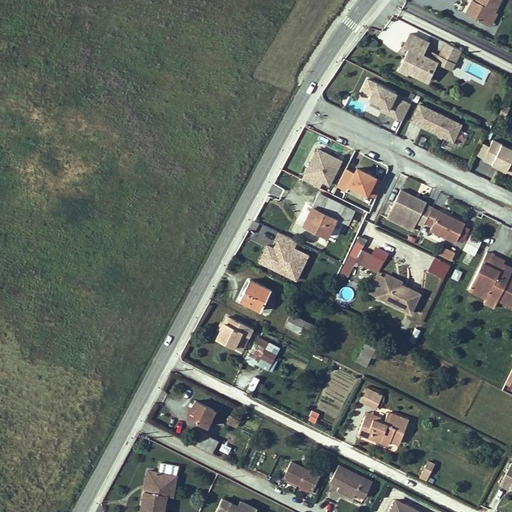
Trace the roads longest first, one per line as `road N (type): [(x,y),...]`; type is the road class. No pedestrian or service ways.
road 1 (tertiary): [(128,418),(309,78),(366,0)]
road 2 (unknown): [(163,352),(473,511)]
road 3 (residential): [(319,511),(128,418)]
